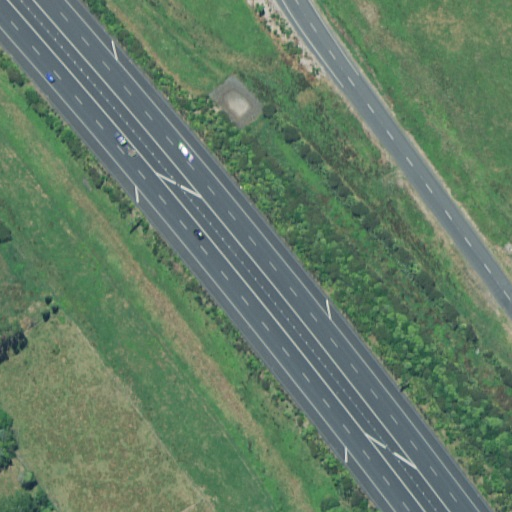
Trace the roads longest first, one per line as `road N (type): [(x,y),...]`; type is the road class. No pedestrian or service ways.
road 1 (motorway): [(55,0),(456,511)]
road 2 (motorway): [(403,511),(0,2)]
road 3 (unclassified): [(511,294),(303,0)]
